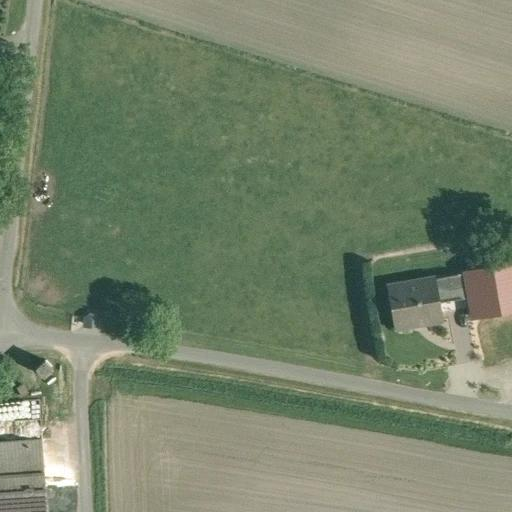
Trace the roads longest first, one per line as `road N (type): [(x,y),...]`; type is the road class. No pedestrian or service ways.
road 1 (unclassified): [(511,413),(229,360),(80,342)]
road 2 (unclassified): [(5,340),(4,270),(35,0)]
road 3 (unclassified): [(80,342),(89,511)]
